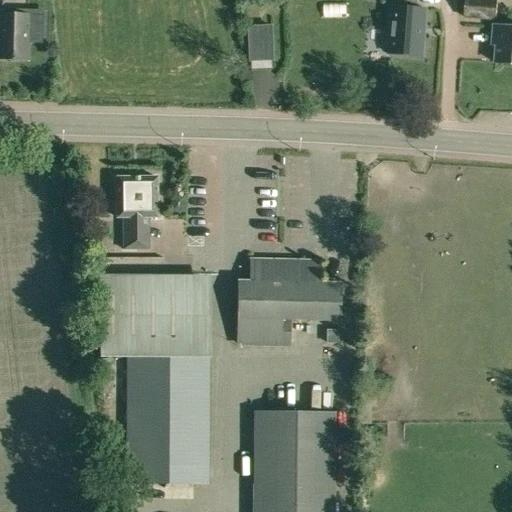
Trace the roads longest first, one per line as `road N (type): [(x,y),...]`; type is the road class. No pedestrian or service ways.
road 1 (primary): [(511,148),(302,131),(0,124)]
road 2 (unknown): [(232,129),(225,257),(230,483)]
